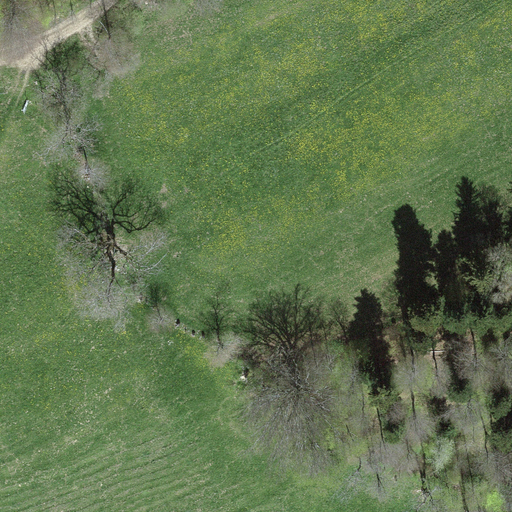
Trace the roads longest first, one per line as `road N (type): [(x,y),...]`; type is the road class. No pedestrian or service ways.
road 1 (track): [(511,318),(280,348)]
road 2 (track): [(0,59),(59,35),(104,0)]
